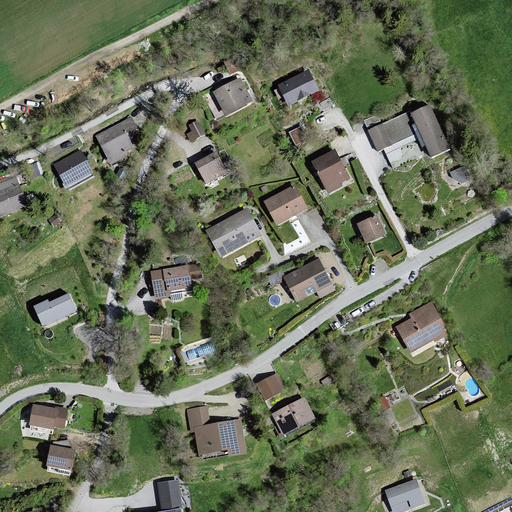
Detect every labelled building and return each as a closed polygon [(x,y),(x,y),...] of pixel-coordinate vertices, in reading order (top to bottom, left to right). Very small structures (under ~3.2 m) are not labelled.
[(322,93),(310,71),(279,88),(291,110),(322,93)] [(255,105),(242,80),(214,95),(227,120),(255,105)] [(430,104),(369,133),(378,154),(423,133),(436,163),(454,154),(430,104)] [(186,125),(193,139),(206,133),(198,118),(186,125)] [(146,146),(130,119),(97,138),(113,166),(146,146)] [(302,125),(290,131),(296,144),(308,139),(302,125)] [(81,149),(53,164),(65,187),(93,172),(81,149)] [(353,183),(336,151),(312,164),(330,195),(353,183)] [(228,176),(218,155),(196,166),(206,186),(228,176)] [(453,170),(458,183),(469,178),(464,165),(453,170)] [(0,221),(28,211),(16,179),(0,185),(0,221)] [(308,210),(294,187),(263,204),(276,228),(308,210)] [(247,212),(206,232),(220,260),(261,240),(247,212)] [(387,239),(377,218),(357,227),(368,249),(387,239)] [(337,293),(319,262),(285,282),(300,307),(318,296),(322,303),(337,293)] [(199,269),(151,274),(154,303),(170,301),(170,294),(192,291),(191,281),(200,280),(199,269)] [(76,311),(69,294),(37,307),(44,324),(76,311)] [(451,337),(432,303),(410,315),(412,320),(397,329),(413,358),(451,337)] [(288,395),(278,376),(256,387),(266,406),(288,395)] [(318,422),(306,399),(273,415),(285,439),(318,422)] [(56,409),(34,405),(30,424),(32,424),(31,429),(52,434),(54,425),(64,427),(67,409),(56,406),(56,409)] [(208,408),(186,411),(189,432),(197,430),(202,465),(247,457),(242,423),(211,428),(208,408)] [(76,453),(51,449),(46,479),(71,483),(76,453)] [(179,511),(179,507),(182,507),(177,480),(158,483),(162,511),(179,511)] [(411,511),(427,506),(417,480),(385,492),(392,511),(411,511)]
